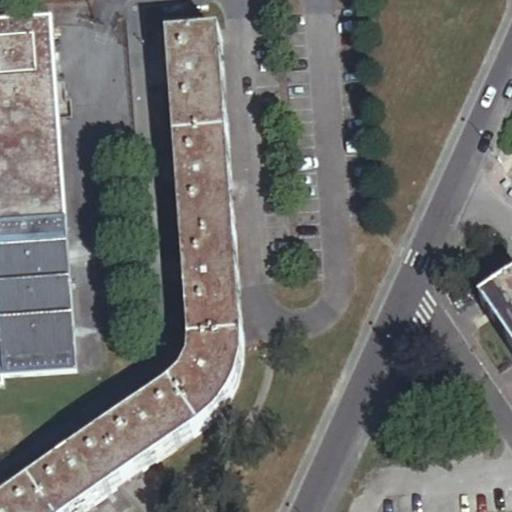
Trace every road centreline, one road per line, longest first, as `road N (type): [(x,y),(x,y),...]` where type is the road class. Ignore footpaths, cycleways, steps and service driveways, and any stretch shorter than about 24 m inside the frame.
road 1 (residential): [(308,511),(411,285)]
road 2 (residential): [(411,285),(511,63)]
road 3 (residential): [(511,433),(411,285)]
